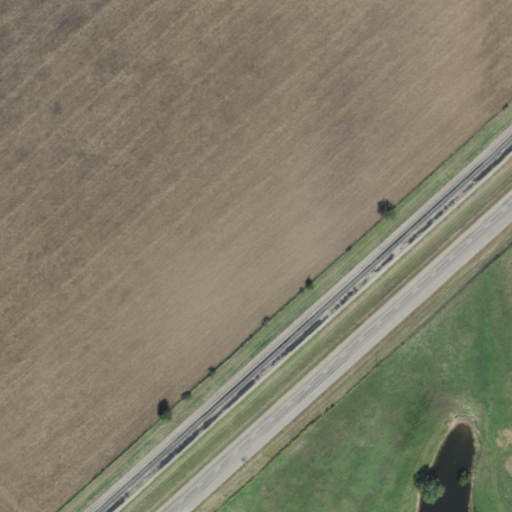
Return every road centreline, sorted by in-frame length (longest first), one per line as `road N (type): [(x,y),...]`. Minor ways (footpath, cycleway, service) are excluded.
road 1 (trunk): [(511,155),(117,511)]
road 2 (trunk): [(180,511),(511,218)]
